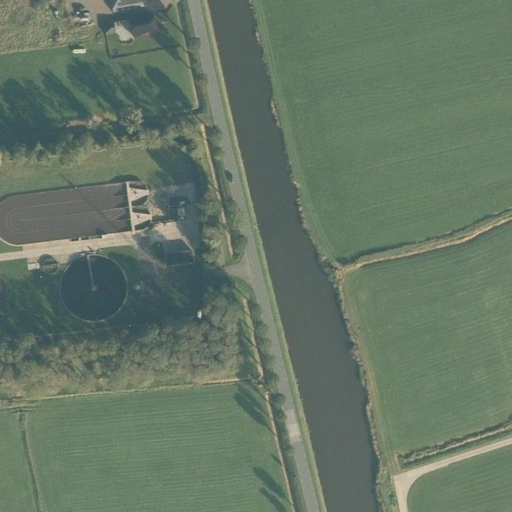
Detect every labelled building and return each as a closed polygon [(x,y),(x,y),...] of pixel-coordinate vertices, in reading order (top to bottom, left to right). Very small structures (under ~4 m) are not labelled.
[(70,0),(73,13),(81,11),(78,0),(70,0)] [(145,0),(110,0),(113,12),(147,6),(145,0)] [(153,15),(130,19),(133,37),(142,35),(141,33),(156,31),(153,15)] [(179,213),(187,213),(186,201),(172,202),(172,209),(179,209),(179,213)] [(193,262),(191,250),(164,253),(166,265),(193,262)]
